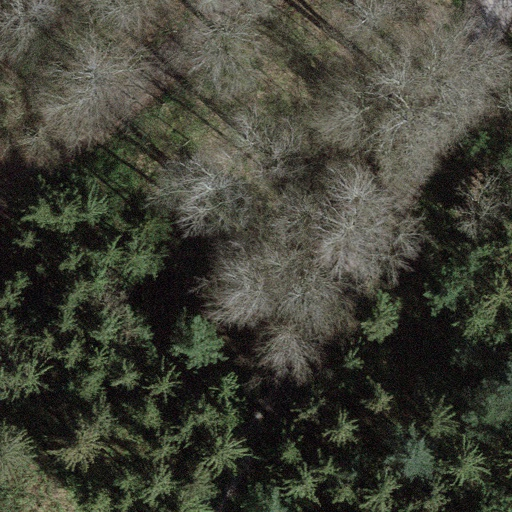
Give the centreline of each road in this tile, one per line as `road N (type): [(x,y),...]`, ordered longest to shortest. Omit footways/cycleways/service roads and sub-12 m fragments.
road 1 (track): [(498,0),(321,335),(211,511)]
road 2 (track): [(0,204),(249,0)]
